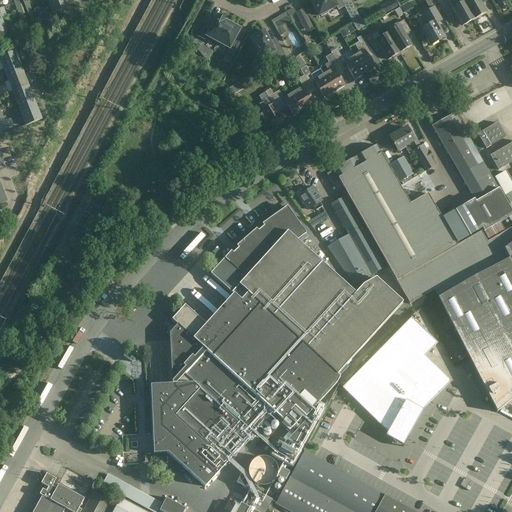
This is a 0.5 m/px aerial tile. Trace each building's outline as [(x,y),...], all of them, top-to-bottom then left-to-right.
[(26,0),(22,0),(26,11),(31,10),(26,0)] [(68,8),(65,0),(55,0),(47,3),(52,14),(68,8)] [(318,0),(312,3),(320,16),(321,15),(322,17),(329,14),(328,12),(337,7),(339,11),(345,7),(349,14),(356,10),(351,0),(347,0),(343,2),(342,0),(318,0)] [(398,7),(397,5),(394,0),(390,0),(387,2),(391,10),(398,7)] [(429,27),(422,31),(431,47),(444,39),(436,25),(442,22),(428,0),(426,0),(424,1),(430,12),(423,16),(429,27)] [(469,0),(464,3),(474,21),(486,14),(480,4),(485,1),(484,0),(469,0)] [(22,13),(18,2),(13,4),(18,15),(22,13)] [(474,21),(464,3),(457,7),(454,2),(449,4),(463,27),(474,21)] [(314,27),(304,8),(296,12),(306,31),(314,27)] [(35,21),(31,10),(26,11),(30,23),(35,21)] [(27,24),(22,13),(18,15),(22,26),(27,24)] [(208,38),(217,43),(228,23),(226,22),(227,21),(219,17),(212,31),(205,28),(200,39),(206,42),(208,38)] [(364,26),(361,20),(353,25),(356,31),(364,26)] [(233,26),(228,23),(217,43),(231,50),(229,54),(235,57),(241,46),(235,43),(241,30),(240,29),(241,28),(234,24),(233,26)] [(397,29),(387,35),(400,56),(407,52),(406,50),(411,47),(404,37),(409,34),(402,23),(395,26),(397,29)] [(257,36),(258,37),(253,40),(256,46),(254,47),(258,54),(260,53),(265,64),(278,57),(280,61),(287,58),(279,42),(273,45),(265,32),(257,36)] [(375,35),(366,40),(376,54),(381,51),(388,62),(392,59),(393,60),(400,56),(387,35),(378,40),(375,35)] [(359,54),(354,58),(364,74),(373,68),(365,55),(371,51),(361,38),(356,40),(358,44),(354,46),(359,54)] [(334,59),(337,65),(343,62),(336,51),(330,54),(334,59)] [(0,63),(3,70),(19,64),(15,52),(0,58),(0,63)] [(364,74),(354,58),(343,64),(353,80),(364,74)] [(337,65),(334,59),(328,63),(332,69),(337,65)] [(19,64),(3,70),(7,81),(24,75),(19,64)] [(303,78),(307,84),(313,80),(309,74),(305,67),(300,69),(304,77),(303,78)] [(323,76),(333,93),(343,87),(333,70),(323,76)] [(217,79),(223,82),(226,75),(220,71),(217,79)] [(24,75),(7,81),(11,93),(28,86),(24,75)] [(333,93),(323,76),(313,82),(323,99),(333,93)] [(307,84),(303,78),(298,81),(301,87),(307,84)] [(488,83),(464,95),(474,114),(507,98),(500,84),(491,88),(488,83)] [(32,97),(28,86),(11,93),(16,104),(32,97)] [(293,94),(303,111),(313,105),(303,88),(293,94)] [(277,102),(273,96),(270,91),(264,94),(271,105),(277,102)] [(273,96),(277,102),(282,98),(279,92),(273,96)] [(303,111),(293,94),(283,101),(293,117),(303,111)] [(32,97),(16,104),(20,115),(37,109),(32,97)] [(262,105),(255,110),(264,124),(268,122),(272,129),(283,123),(273,107),(266,111),(262,105)] [(37,109),(20,115),(25,126),(41,120),(37,109)] [(449,118),(432,128),(474,200),(442,219),(457,245),(489,226),(486,223),(503,214),(507,220),(511,216),(511,215),(455,115),(449,119),(449,118)] [(4,121),(0,122),(0,132),(1,135),(9,133),(4,121)] [(497,124),(477,136),(486,150),(505,139),(497,124)] [(407,129),(385,142),(388,149),(394,146),(397,152),(409,145),(425,173),(435,167),(423,147),(421,148),(416,141),(414,142),(407,129)] [(349,131),(334,135),(336,140),(350,136),(349,131)] [(511,144),(490,157),(498,172),(511,163),(511,144)] [(348,197),(388,270),(414,318),(438,303),(497,414),(511,400),(511,229),(487,243),(482,233),(457,246),(428,195),(410,205),(387,164),(376,146),(333,171),(348,197)] [(404,157),(389,165),(399,183),(414,175),(404,157)] [(333,171),(327,174),(333,185),(339,182),(333,171)] [(511,184),(505,172),(495,178),(505,196),(511,192),(511,184)] [(439,176),(429,182),(432,187),(442,181),(439,176)] [(304,189),(296,194),(302,204),(303,203),(307,210),(321,201),(313,187),(306,192),(304,189)] [(388,270),(348,197),(331,206),(349,237),(332,247),(353,288),(388,270)] [(90,218),(81,235),(91,240),(105,213),(89,205),(83,215),(90,218)] [(318,214),(325,213),(324,206),(316,207),(318,214)] [(171,385),(150,386),(153,455),(168,454),(205,487),(252,437),(252,438),(274,414),(283,422),(295,409),(306,419),(320,405),(321,403),(338,385),(341,379),(338,378),(400,312),(377,283),(363,287),(355,296),(296,242),(306,235),(287,208),(262,226),(264,228),(258,233),(256,231),(236,248),(238,250),(233,255),(231,253),(210,276),(233,296),(206,326),(185,307),(172,321),(177,326),(169,335),(171,385)] [(318,231),(328,226),(326,221),(316,226),(318,231)] [(209,298),(212,294),(201,285),(198,289),(209,298)] [(438,343),(411,318),(342,387),(387,433),(385,436),(403,446),(423,411),(423,410),(425,408),(451,382),(425,356),(438,343)] [(312,418),(318,421),(326,406),(321,403),(320,405),(312,418)] [(292,412),(288,416),(296,424),(300,419),(292,412)] [(312,418),(309,417),(288,441),(303,449),(318,421),(312,418)] [(295,425),(287,418),(281,424),(289,431),(295,425)] [(272,455),(293,467),(300,454),(278,442),(272,455)] [(412,511),(305,452),(276,506),(286,511),(412,511)] [(239,470),(254,484),(269,467),(254,453),(239,470)] [(24,470),(33,477),(39,470),(30,463),(24,470)] [(280,491),(290,473),(282,468),(272,487),(280,491)] [(33,511),(80,511),(82,510),(79,509),(85,498),(57,483),(56,485),(53,484),(56,479),(46,474),(40,485),(46,488),(44,493),(41,491),(39,496),(42,498),(33,511)] [(240,477),(236,484),(245,488),(248,482),(240,477)] [(231,511),(264,511),(272,500),(249,487),(239,506),(236,504),(231,511)] [(163,511),(184,511),(186,508),(166,497),(160,510),(163,511)] [(141,511),(120,500),(113,511),(141,511)]
